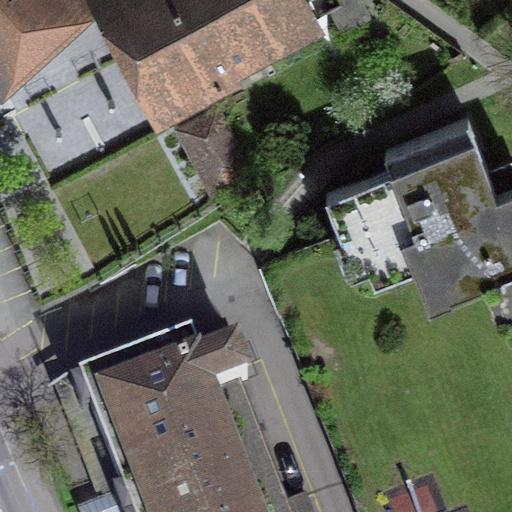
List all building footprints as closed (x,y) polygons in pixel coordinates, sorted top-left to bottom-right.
[(0,0),(0,81),(4,86),(91,7),(84,0),(0,0)] [(113,0),(116,5),(115,5),(131,37),(132,36),(171,109),(234,76),(227,62),(301,22),(290,2),(294,0),(329,0),(343,26),(366,14),(359,0),(113,0)] [(424,295),(494,270),(511,262),(511,187),(483,198),(459,134),(333,181),(368,276),(411,260),(424,295)] [(511,262),(494,270),(511,318),(511,262)] [(311,511),(247,339),(92,397),(135,511),(311,511)]
